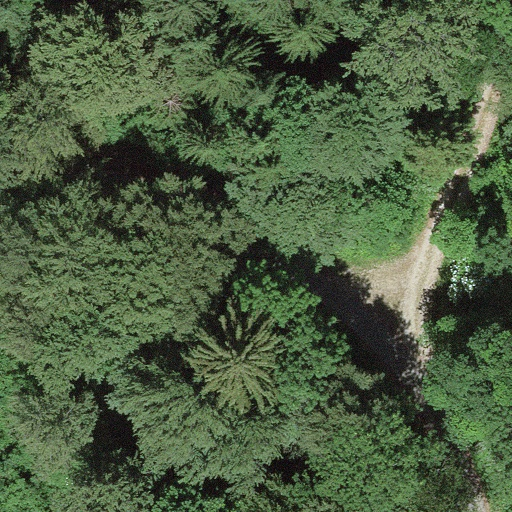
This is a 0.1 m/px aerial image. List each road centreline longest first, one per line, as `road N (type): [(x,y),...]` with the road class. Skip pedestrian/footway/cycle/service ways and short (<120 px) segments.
road 1 (track): [(383,342),(322,291),(180,205),(117,184),(0,170)]
road 2 (track): [(383,342),(415,286),(511,35)]
road 3 (track): [(473,511),(428,402),(383,342)]
